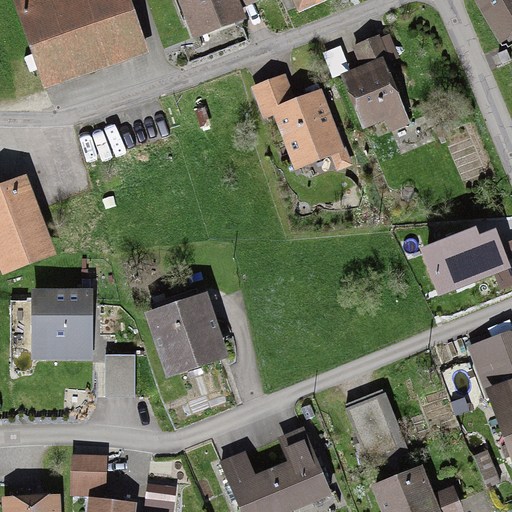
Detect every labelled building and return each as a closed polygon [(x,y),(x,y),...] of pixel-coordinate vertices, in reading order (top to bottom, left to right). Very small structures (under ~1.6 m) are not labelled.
[(42,0),(18,0),(47,83),(143,50),(125,0),(52,0),(44,3),(42,0)] [(236,0),(183,0),(196,32),(235,17),(229,3),(236,0)] [(511,0),(481,0),(504,37),(511,32),(511,0)] [(347,79),(366,123),(384,116),(399,110),(393,94),(393,93),(394,93),(394,92),(394,91),(390,81),(389,81),(389,80),(388,80),(387,80),(381,67),(387,64),(377,38),(363,45),(372,68),(347,79)] [(498,54),(502,64),(511,60),(507,51),(498,54)] [(318,98),(279,113),(298,163),(337,148),(318,98)] [(23,184),(0,192),(0,252),(6,268),(49,251),(23,184)] [(475,237),(423,258),(440,299),(508,271),(494,238),(478,245),(475,237)] [(90,294),(35,294),(35,339),(66,340),(66,355),(90,355),(90,294)] [(202,303),(155,319),(172,368),(218,353),(202,303)] [(511,334),(510,333),(471,348),(482,378),(500,371),(497,362),(511,356),(511,334)] [(135,356),(105,356),(105,398),(135,398),(135,356)] [(511,441),(511,443),(502,448),(505,458),(511,455),(511,456),(511,386),(494,393),(511,441)] [(386,393),(346,409),(370,469),(410,454),(386,393)] [(286,505),(328,488),(303,429),(284,437),(294,461),(272,470),(286,505)] [(475,456),(485,481),(498,476),(488,451),(475,456)] [(240,456),(221,464),(241,511),(270,511),(286,505),(272,470),(250,480),(240,456)] [(74,457),(73,495),(103,496),(103,488),(104,458),(74,457)] [(453,511),(460,510),(452,490),(432,498),(421,470),(376,488),(385,511),(453,511)] [(150,486),(147,511),(155,511),(170,511),(173,489),(150,486)] [(54,511),(54,501),(9,503),(9,511),(54,511)] [(131,511),(132,507),(93,502),(91,511),(131,511)]
